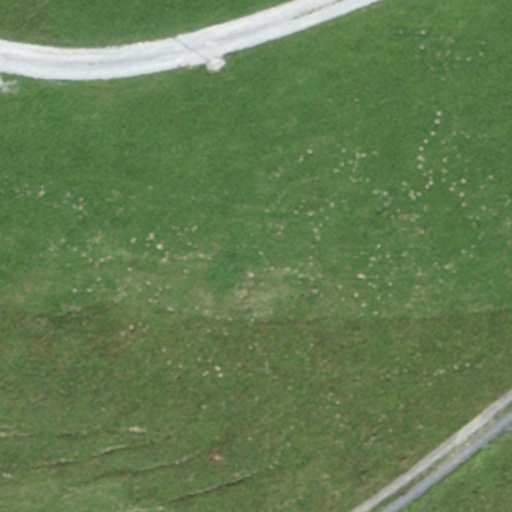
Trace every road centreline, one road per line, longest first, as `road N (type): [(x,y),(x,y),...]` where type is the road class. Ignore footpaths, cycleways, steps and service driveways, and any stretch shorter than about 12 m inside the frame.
road 1 (track): [(351,0),(233,45),(43,74),(0,60)]
road 2 (track): [(511,406),(380,511)]
